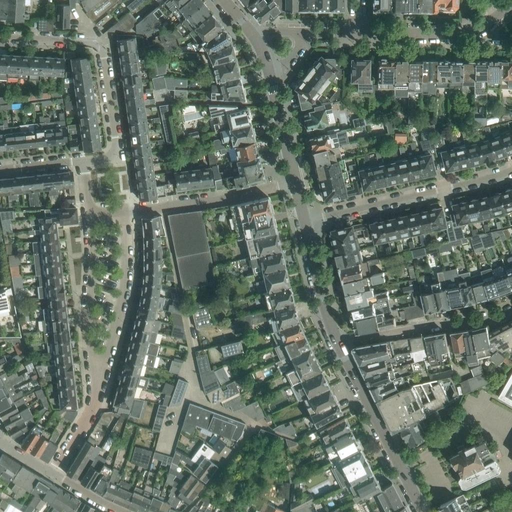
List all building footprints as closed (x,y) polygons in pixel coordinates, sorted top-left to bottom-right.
[(9,19),(10,0),(0,0),(0,18),(5,19),(9,19)] [(30,0),(10,0),(9,19),(23,20),(23,18),(29,19),(29,14),(24,14),(25,3),(30,4),(30,0)] [(82,0),(79,3),(81,3),(86,13),(86,14),(102,0),(82,0)] [(102,0),(86,14),(92,22),(106,11),(118,1),(117,0),(102,0)] [(117,0),(118,1),(106,11),(109,14),(124,0),(117,0)] [(133,0),(126,6),(131,12),(144,0),(133,0)] [(172,11),(186,0),(165,0),(160,4),(138,22),(136,25),(136,33),(145,33),(172,11)] [(180,21),(203,3),(200,0),(186,0),(172,11),(180,21)] [(254,0),(246,6),(253,15),(270,0),(254,0)] [(284,10),(283,0),(270,0),(253,15),(258,21),(260,21),(261,21),(262,20),(263,21),(270,20),(271,20),(276,16),(276,15),(283,15),(283,10),(284,10)] [(297,11),(297,0),(283,0),(284,10),(297,11)] [(314,11),(313,0),(297,0),(297,11),(314,11)] [(313,0),(314,11),(319,11),(319,10),(328,10),(329,10),(328,0),(313,0)] [(343,10),(343,0),(328,0),(329,10),(328,10),(328,11),(334,11),(334,10),(343,10)] [(391,11),(391,0),(373,0),(373,11),(391,11)] [(405,11),(405,0),(391,0),(391,11),(405,11)] [(418,11),(418,0),(405,0),(405,11),(418,11)] [(418,0),(418,11),(431,12),(430,0),(418,0)] [(430,0),(431,12),(436,12),(436,5),(446,6),(448,9),(454,9),(456,6),(456,0),(430,0)] [(183,37),(212,13),(203,3),(180,21),(180,22),(175,26),(177,28),(182,35),(183,37)] [(68,28),(69,8),(69,5),(57,4),(56,27),(68,28)] [(130,12),(106,31),(126,32),(136,25),(138,22),(130,12)] [(188,43),(195,39),(197,42),(203,41),(211,35),(212,36),(220,31),(221,32),(224,29),(223,27),(212,13),(183,37),(182,35),(154,44),(153,44),(148,46),(144,47),(146,52),(146,53),(149,53),(157,54),(188,45),(188,43)] [(46,31),(46,20),(39,20),(38,31),(46,31)] [(177,28),(155,36),(155,38),(152,39),(153,44),(154,44),(182,35),(177,28)] [(231,42),(229,36),(229,34),(230,34),(224,29),(221,32),(220,31),(212,36),(211,35),(203,41),(197,42),(194,42),(198,50),(201,49),(204,53),(206,54),(231,42)] [(134,37),(134,36),(117,35),(118,46),(117,47),(118,50),(119,51),(119,52),(137,49),(135,37),(134,37)] [(204,53),(201,53),(205,65),(207,65),(235,58),(231,42),(206,54),(204,53)] [(139,60),(137,49),(119,52),(120,56),(119,58),(119,61),(120,62),(121,63),(139,60)] [(75,59),(74,52),(66,52),(66,59),(70,59),(72,71),(89,69),(89,68),(89,66),(89,64),(88,63),(88,57),(75,59)] [(8,55),(7,77),(18,78),(19,73),(19,56),(14,56),(13,55),(10,55),(9,55),(8,55)] [(19,73),(18,78),(29,79),(30,74),(29,74),(30,57),(29,57),(28,56),(25,56),(24,56),(19,56),(19,73)] [(40,74),(41,57),(36,57),(35,56),(32,56),(31,57),(30,57),(29,74),(30,74),(29,79),(40,80),(40,74)] [(51,75),(52,58),(51,57),(48,57),(46,58),(41,57),(40,74),(51,75)] [(53,58),(52,58),(51,75),(63,76),(64,58),(58,58),(57,58),(54,57),(53,58)] [(313,66),(312,67),(331,82),(335,76),(339,79),(343,79),(343,68),(339,68),(339,59),(326,59),(324,60),(320,57),(317,61),(315,61),(312,64),(313,66)] [(239,76),(235,58),(207,65),(210,74),(215,73),(216,81),(217,81),(239,76)] [(368,80),(368,70),(368,60),(361,60),(361,58),(354,58),(354,60),(352,60),(351,82),(350,83),(350,90),(360,90),(360,93),(372,94),(372,93),(373,93),(373,87),(371,87),(371,80),(368,80)] [(394,89),(394,61),(386,60),(385,59),(381,58),(380,60),(378,60),(378,84),(373,84),(373,96),(381,97),(381,88),(394,89)] [(408,86),(408,61),(407,61),(406,59),(403,59),(402,61),(394,61),(394,89),(394,96),(398,97),(398,91),(401,86),(408,86)] [(408,61),(408,86),(409,86),(409,91),(413,91),(413,87),(421,87),(422,87),(422,61),(421,61),(421,59),(414,59),(414,61),(408,61)] [(462,87),(463,61),(462,61),(461,61),(461,59),(455,59),(455,61),(450,61),(450,87),(462,87)] [(140,71),(139,60),(121,63),(121,68),(120,69),(121,72),(122,73),(122,74),(140,71)] [(429,61),(422,61),(422,87),(421,93),(436,93),(436,87),(436,80),(436,61),(435,61),(435,60),(429,60),(429,61)] [(450,87),(450,61),(448,61),(447,60),(443,60),(442,61),(436,61),(436,80),(436,87),(450,87)] [(474,85),(475,61),(474,61),(472,60),(470,60),(468,61),(467,61),(463,61),(462,87),(462,91),(466,91),(466,85),(474,85)] [(500,84),(500,62),(499,62),(497,60),(494,60),(492,62),(487,61),(487,87),(492,87),(492,88),(500,88),(500,84)] [(500,62),(500,84),(500,88),(511,87),(511,61),(506,62),(506,60),(501,60),(501,62),(500,62)] [(166,61),(156,62),(158,75),(165,73),(166,61)] [(487,87),(487,61),(475,61),(474,85),(474,95),(486,94),(486,87),(487,87)] [(322,93),(331,82),(312,67),(312,68),(310,68),(307,71),(308,73),(303,78),(322,93)] [(246,69),(247,78),(255,77),(254,68),(246,69)] [(89,70),(89,69),(72,71),(73,78),(65,79),(64,84),(69,83),(74,83),(91,80),(90,75),(90,74),(90,71),(89,70)] [(142,82),(140,71),(122,74),(123,79),(122,80),(123,83),(123,84),(124,85),(142,82)] [(163,76),(151,79),(154,88),(154,91),(166,88),(164,78),(163,76)] [(242,88),(239,76),(217,81),(216,81),(211,80),(210,91),(223,92),(242,88)] [(174,78),(164,78),(166,88),(166,90),(174,90),(174,87),(186,87),(187,80),(174,79),(174,78)] [(317,99),(322,93),(303,78),(302,80),(300,79),(298,83),(298,84),(295,89),(299,92),(298,93),(301,107),(311,104),(311,106),(314,106),(321,104),(320,101),(317,99)] [(92,86),(91,80),(74,83),(75,94),(92,92),(92,91),(93,90),(92,87),(92,86)] [(143,93),(142,82),(124,85),(124,86),(123,87),(124,90),(124,91),(125,96),(143,93)] [(338,87),(330,98),(334,101),(342,99),(342,91),(338,87)] [(245,100),(242,88),(223,92),(210,91),(206,91),(206,99),(245,100)] [(174,90),(174,97),(187,98),(187,90),(174,90)] [(93,93),(92,92),(75,94),(77,105),(77,106),(94,103),(93,97),(94,97),(93,94),(93,93)] [(144,109),(144,105),(144,104),(154,103),(155,102),(154,99),(149,100),(149,99),(144,99),(143,93),(125,96),(125,97),(124,98),(125,101),(126,102),(127,111),(144,109)] [(309,113),(303,115),(305,120),(304,121),(304,125),(306,128),(307,128),(307,129),(316,126),(316,127),(321,128),(326,125),(326,124),(329,123),(332,123),(334,122),(332,110),(330,102),(321,104),(314,106),(315,110),(312,111),(309,112),(309,113)] [(94,103),(77,106),(78,117),(96,114),(95,114),(96,112),(96,110),(95,109),(94,103)] [(169,115),(166,104),(159,106),(167,143),(175,142),(169,115)] [(238,110),(237,106),(208,105),(211,116),(217,115),(219,124),(213,125),(214,132),(220,132),(220,131),(250,124),(247,108),(238,110)] [(146,120),(144,109),(127,111),(128,116),(127,117),(128,121),(129,122),(146,120)] [(511,112),(499,112),(500,121),(511,118),(511,112)] [(65,133),(63,113),(59,113),(60,121),(54,121),(56,144),(66,142),(65,133)] [(96,114),(78,117),(80,128),(97,126),(96,121),(97,119),(97,117),(96,116),(96,114)] [(40,123),(34,124),(36,146),(37,146),(38,146),(41,146),(41,145),(46,145),(43,118),(43,116),(39,116),(40,123)] [(364,118),(363,116),(352,119),(354,128),(365,125),(364,118)] [(373,116),(364,118),(365,125),(372,123),(373,116)] [(487,125),(500,121),(499,116),(485,119),(487,125)] [(56,144),(54,121),(50,122),(49,117),(43,118),(46,145),(56,144)] [(450,117),(450,127),(459,127),(459,117),(450,117)] [(394,118),(384,121),(388,135),(394,133),(394,118)] [(16,148),(13,127),(8,127),(7,120),(3,120),(3,125),(5,149),(16,148)] [(148,131),(146,120),(129,122),(129,127),(129,129),(129,132),(130,133),(148,131)] [(34,124),(28,124),(23,125),(26,147),(30,146),(31,147),(34,147),(35,146),(36,146),(34,124)] [(254,139),(250,124),(220,131),(220,132),(223,142),(218,140),(210,141),(212,150),(214,150),(214,151),(220,150),(233,147),(232,145),(254,139)] [(26,147),(23,125),(19,125),(19,126),(13,127),(16,148),(26,147)] [(97,126),(80,128),(81,133),(81,139),(99,137),(99,135),(99,134),(98,132),(97,126)] [(428,126),(420,127),(422,140),(430,138),(430,135),(429,133),(428,126)] [(311,147),(312,152),(313,153),(341,146),(340,145),(348,143),(347,139),(345,129),(339,131),(339,128),(327,131),(328,134),(309,138),(310,140),(309,141),(308,142),(309,146),(310,146),(310,147),(311,147)] [(511,135),(510,130),(500,134),(506,154),(511,153),(511,135)] [(149,142),(148,131),(130,133),(131,138),(130,140),(131,143),(132,144),(149,142)] [(506,154),(500,134),(488,138),(494,158),(499,157),(501,158),(504,157),(504,155),(506,154)] [(443,135),(432,138),(435,149),(436,156),(442,154),(446,171),(451,169),(453,171),(456,170),(456,169),(458,168),(453,148),(446,149),(444,142),(443,135)] [(394,136),(394,143),(406,144),(406,136),(394,136)] [(99,137),(81,139),(83,151),(98,149),(100,147),(99,137)] [(69,139),(70,152),(79,151),(77,138),(69,139)] [(425,153),(418,155),(422,176),(423,176),(425,177),(428,176),(429,175),(434,173),(430,153),(430,152),(429,152),(429,150),(435,149),(432,138),(430,138),(422,140),(419,141),(423,150),(424,150),(425,153)] [(468,138),(464,139),(465,145),(470,165),(476,164),(477,165),(480,164),(481,162),(483,162),(477,142),(469,144),(468,138)] [(494,158),(488,138),(479,141),(477,142),(483,162),(488,160),(489,161),(492,161),(493,159),(494,158)] [(255,141),(233,147),(220,150),(221,154),(229,152),(231,161),(231,162),(258,156),(255,141)] [(151,153),(149,142),(132,144),(133,149),(132,151),(132,154),(133,155),(151,153)] [(470,165),(465,145),(453,148),(458,168),(463,167),(464,168),(467,167),(468,166),(470,165)] [(312,152),(311,152),(311,153),(314,165),(315,165),(316,166),(340,160),(342,160),(342,159),(339,148),(338,147),(313,153),(312,152)] [(216,163),(214,151),(214,150),(212,150),(208,152),(209,164),(216,163)] [(152,164),(151,153),(133,155),(133,156),(133,158),(133,161),(134,162),(135,166),(152,164)] [(422,176),(418,155),(406,157),(411,179),(412,178),(413,180),(416,179),(417,177),(422,176)] [(262,170),(258,156),(231,162),(231,161),(229,161),(231,170),(219,172),(217,165),(212,166),(214,177),(214,180),(262,170)] [(411,179),(406,157),(394,160),(399,181),(400,181),(401,182),(404,182),(405,180),(411,179)] [(316,167),(315,169),(316,172),(317,172),(319,178),(343,172),(340,160),(316,166),(316,167)] [(399,181),(394,160),(383,163),(387,184),(388,184),(390,185),(393,184),(393,183),(399,181)] [(387,184),(383,163),(370,165),(375,187),(376,187),(378,188),(381,187),(382,185),(387,184)] [(154,175),(152,164),(135,166),(135,167),(134,169),(135,172),(136,173),(136,178),(154,175)] [(375,187),(370,165),(359,168),(359,169),(363,190),(365,189),(366,190),(370,190),(370,188),(375,187)] [(210,167),(198,168),(201,187),(202,187),(202,188),(207,188),(207,186),(213,185),(210,167)] [(201,187),(198,168),(186,170),(189,188),(190,188),(190,190),(195,189),(195,187),(201,187)] [(189,188),(186,170),(175,171),(177,190),(179,189),(179,191),(184,191),(184,189),(189,188)] [(226,189),(264,180),(262,170),(214,180),(215,190),(226,189)] [(74,195),(72,173),(72,172),(61,173),(63,188),(69,188),(70,195),(74,195)] [(319,179),(318,180),(319,184),(320,184),(321,190),(345,184),(343,172),(319,178),(319,179)] [(61,173),(51,174),(54,201),(59,201),(58,189),(63,188),(61,173)] [(54,201),(51,174),(47,175),(47,174),(41,175),(43,190),(49,190),(50,205),(55,205),(54,201)] [(37,191),(43,190),(41,175),(35,176),(31,176),(34,205),(39,205),(37,191)] [(155,187),(155,186),(154,175),(136,178),(137,179),(136,180),(136,183),(137,184),(138,189),(155,187)] [(34,205),(31,176),(21,177),(23,192),(23,196),(29,196),(30,206),(34,205)] [(21,177),(11,178),(14,207),(16,206),(15,199),(17,199),(17,193),(23,192),(21,177)] [(14,207),(11,178),(7,179),(1,179),(2,194),(9,194),(9,207),(14,207)] [(362,193),(359,181),(352,183),(354,189),(347,190),(345,184),(321,190),(322,191),(321,192),(321,195),(323,196),(323,198),(325,198),(326,201),(327,202),(329,201),(330,200),(343,197),(343,198),(362,193)] [(165,196),(164,185),(155,186),(155,187),(138,189),(139,200),(165,196)] [(506,192),(501,194),(507,211),(511,209),(511,189),(511,190),(510,189),(507,190),(506,192)] [(495,196),(490,197),(495,215),(507,211),(501,194),(500,194),(498,193),(495,194),(495,196)] [(483,199),(478,200),(482,218),(495,215),(490,197),(488,197),(487,196),(484,197),(483,199)] [(229,206),(237,240),(246,238),(276,231),(272,214),(268,197),(239,204),(229,206)] [(471,202),(466,203),(471,221),(482,218),(478,200),(476,200),(475,199),(472,200),(471,202)] [(457,219),(452,220),(454,230),(456,240),(461,239),(465,238),(463,229),(464,225),(463,222),(471,221),(466,203),(465,203),(463,202),(460,203),(460,204),(454,205),(457,219)] [(432,211),(430,211),(435,229),(447,226),(448,232),(454,230),(452,220),(446,222),(442,208),(437,209),(435,208),(433,209),(432,211)] [(77,222),(76,209),(58,209),(44,209),(45,217),(45,218),(59,217),(59,222),(60,224),(77,222)] [(167,215),(182,290),(216,283),(201,210),(167,215)] [(15,220),(14,211),(0,211),(0,214),(1,221),(15,220)] [(420,213),(419,214),(423,232),(435,229),(430,211),(425,212),(424,211),(421,212),(420,213)] [(408,216),(407,216),(411,234),(423,232),(419,214),(414,215),(412,214),(409,214),(408,216)] [(163,227),(161,216),(142,218),(144,237),(160,236),(166,235),(164,227),(163,227)] [(397,219),(395,219),(400,237),(411,234),(407,216),(402,217),(400,216),(397,217),(397,219)] [(56,223),(59,222),(59,217),(45,218),(45,217),(30,219),(31,225),(40,224),(40,230),(56,229),(56,223)] [(385,221),(384,222),(388,240),(400,237),(395,219),(390,220),(389,219),(386,220),(385,221)] [(372,235),(369,222),(362,224),(363,229),(365,236),(372,235)] [(373,224),(372,224),(376,242),(388,240),(384,222),(378,223),(377,222),(374,223),(373,224)] [(356,231),(363,229),(362,224),(350,227),(351,228),(338,231),(336,230),(334,230),(333,231),(333,235),(332,235),(333,238),(332,239),(332,242),(334,242),(334,244),(358,239),(356,231)] [(57,234),(56,229),(40,230),(28,231),(29,235),(41,234),(42,242),(58,240),(58,239),(59,238),(59,235),(57,234)] [(276,231),(246,238),(250,258),(281,250),(276,231)] [(160,247),(160,236),(144,237),(144,242),(143,243),(143,246),(144,246),(144,248),(160,247)] [(361,250),(358,239),(334,244),(335,249),(334,251),(335,254),(337,254),(337,256),(361,250)] [(58,245),(58,240),(42,242),(32,242),(33,253),(59,251),(59,249),(60,249),(59,246),(58,245)] [(161,247),(160,247),(144,248),(145,253),(143,254),(143,257),(144,258),(144,260),(161,259),(161,247)] [(416,250),(411,251),(413,258),(426,255),(426,253),(425,249),(425,248),(416,250)] [(285,268),(281,250),(250,258),(254,275),(262,273),(285,268)] [(364,261),(361,250),(337,256),(338,261),(337,262),(338,265),(340,266),(340,267),(341,267),(364,262),(364,261)] [(59,256),(59,251),(33,253),(34,265),(60,263),(60,261),(61,260),(61,257),(59,256)] [(13,255),(7,256),(9,267),(21,266),(19,255),(13,255)] [(380,263),(379,258),(364,261),(364,262),(341,267),(344,282),(372,275),(370,265),(380,263)] [(161,273),(161,259),(144,260),(145,264),(143,265),(143,268),(144,269),(144,271),(161,273)] [(61,267),(60,263),(34,265),(36,276),(38,276),(62,274),(61,272),(62,271),(62,268),(61,267)] [(511,281),(506,265),(492,270),(494,278),(495,277),(496,279),(497,279),(502,294),(511,290),(511,281)] [(289,287),(285,268),(262,273),(264,280),(256,282),(258,294),(261,293),(261,294),(289,287)] [(467,304),(460,275),(459,275),(457,268),(444,271),(453,307),(467,304)] [(480,272),(481,274),(482,274),(484,281),(485,281),(490,298),(491,298),(492,299),(495,298),(495,297),(502,294),(497,279),(496,279),(495,277),(494,278),(492,270),(491,269),(480,272)] [(161,274),(161,273),(144,271),(144,276),(143,276),(142,280),(143,281),(143,282),(160,285),(161,274)] [(453,307),(444,271),(443,271),(438,272),(439,281),(433,282),(438,310),(453,307)] [(384,272),(372,275),(344,282),(348,295),(371,289),(371,288),(370,283),(385,280),(384,272)] [(479,301),(472,276),(471,277),(469,272),(464,273),(464,274),(460,275),(467,304),(468,305),(471,304),(472,303),(479,301)] [(62,278),(62,274),(38,276),(39,287),(63,285),(63,284),(64,283),(63,279),(62,278)] [(482,274),(481,274),(472,276),(479,301),(483,300),(484,301),(487,300),(487,299),(490,298),(485,281),(484,281),(482,274)] [(23,287),(22,277),(17,277),(12,278),(14,289),(24,288),(24,287),(23,287)] [(158,296),(160,285),(143,282),(142,287),(141,288),(141,291),(142,292),(142,294),(158,297),(158,296)] [(438,310),(433,282),(421,285),(426,312),(438,310)] [(63,289),(63,285),(39,287),(38,287),(38,298),(48,297),(64,296),(64,294),(65,293),(65,290),(63,289)] [(414,292),(413,285),(403,288),(404,294),(414,292)] [(176,287),(175,287),(170,286),(172,299),(173,299),(173,300),(179,301),(176,287)] [(268,310),(293,304),(289,287),(261,294),(262,302),(263,302),(263,303),(266,303),(268,310)] [(0,336),(21,337),(11,288),(5,290),(0,292),(0,336)] [(25,298),(24,288),(14,289),(16,300),(25,298)] [(374,288),(371,288),(371,289),(348,295),(351,308),(390,299),(388,291),(375,294),(374,288)] [(164,298),(158,296),(158,297),(142,294),(140,299),(139,302),(140,303),(139,306),(156,308),(162,309),(164,298)] [(65,301),(64,296),(48,297),(49,308),(65,307),(65,306),(66,305),(66,301),(65,301)] [(26,298),(25,298),(16,300),(18,309),(27,309),(26,298)] [(390,299),(351,308),(353,315),(351,315),(352,320),(354,320),(384,313),(384,312),(392,310),(390,299)] [(181,315),(179,301),(173,300),(172,305),(169,304),(168,311),(170,311),(171,312),(181,315)] [(298,322),(293,304),(268,310),(234,318),(237,328),(268,320),(271,331),(272,332),(273,331),(298,322)] [(419,317),(416,305),(410,306),(413,318),(419,317)] [(153,319),(156,308),(139,306),(138,310),(137,313),(138,314),(137,316),(153,320),(153,319)] [(213,324),(208,306),(192,311),(196,328),(213,324)] [(413,318),(410,306),(403,308),(406,320),(413,318)] [(66,312),(65,307),(49,308),(43,309),(44,320),(67,318),(66,317),(67,316),(67,312),(66,312)] [(184,328),(181,315),(171,312),(173,324),(174,325),(184,328)] [(386,319),(384,313),(354,320),(357,333),(383,328),(396,326),(394,317),(386,319)] [(134,327),(156,332),(159,321),(153,319),(153,320),(137,316),(136,321),(135,321),(134,324),(135,325),(134,327)] [(44,320),(43,320),(44,332),(68,330),(68,328),(69,327),(69,324),(67,323),(67,318),(44,320)] [(304,335),(298,322),(273,331),(272,332),(277,346),(304,335)] [(511,345),(511,325),(510,322),(501,327),(511,346),(511,345)] [(186,339),(184,328),(174,325),(171,336),(186,339)] [(491,342),(489,334),(487,326),(473,329),(479,357),(492,354),(490,355),(498,363),(502,360),(510,367),(511,365),(511,361),(498,349),(500,348),(491,342)] [(132,332),(131,335),(132,336),(131,339),(153,343),(156,332),(134,327),(133,332),(132,332)] [(511,346),(501,327),(489,334),(491,342),(500,348),(502,350),(503,350),(511,346)] [(479,357),(473,329),(464,331),(469,355),(468,355),(470,364),(480,362),(479,357)] [(68,330),(44,332),(45,343),(47,343),(69,341),(69,339),(70,338),(70,335),(68,334),(68,330)] [(469,355),(464,331),(451,333),(455,357),(468,355),(469,355)] [(451,362),(445,333),(435,334),(442,364),(451,362)] [(442,364),(435,334),(425,336),(431,366),(442,364)] [(309,346),(304,335),(277,346),(275,347),(281,359),(309,346)] [(424,336),(391,341),(393,348),(412,346),(413,352),(426,348),(424,336)] [(156,356),(159,345),(153,343),(131,339),(130,344),(129,344),(128,347),(128,348),(128,350),(145,353),(156,356)] [(240,340),(221,345),(223,355),(243,350),(240,340)] [(69,341),(47,343),(48,354),(54,354),(71,352),(70,350),(71,349),(71,346),(70,345),(69,341)] [(393,348),(391,341),(355,347),(354,348),(354,349),(354,350),(361,365),(394,357),(396,356),(393,348)] [(290,370),(315,358),(309,346),(281,359),(287,371),(290,370)] [(366,376),(412,363),(411,362),(424,358),(424,356),(427,355),(426,348),(413,352),(407,353),(396,356),(394,357),(361,365),(366,376)] [(152,368),(156,356),(145,353),(128,350),(127,354),(126,354),(125,358),(126,359),(125,360),(142,365),(152,368)] [(71,356),(71,352),(54,354),(56,365),(72,363),(71,361),(72,360),(72,357),(71,356)] [(20,353),(8,359),(11,363),(22,358),(20,353)] [(321,370),(315,358),(290,370),(287,371),(293,383),(294,383),(301,379),(301,380),(321,370)] [(139,376),(142,365),(125,360),(124,365),(123,366),(122,369),(123,370),(122,372),(139,376)] [(178,373),(182,362),(173,360),(172,360),(169,371),(178,373)] [(0,370),(10,365),(7,361),(0,364),(0,370)] [(417,365),(419,371),(428,368),(426,362),(417,365)] [(31,363),(25,366),(28,371),(32,369),(34,368),(31,363)] [(72,368),(72,363),(56,365),(57,376),(73,375),(73,373),(74,371),(73,368),(72,368)] [(415,372),(412,363),(366,376),(371,388),(403,377),(403,376),(415,372)] [(200,372),(210,368),(209,364),(199,367),(200,372)] [(483,373),(481,365),(471,369),(474,376),(483,373)] [(202,381),(215,375),(213,369),(200,374),(202,381)] [(453,369),(429,375),(431,381),(454,376),(453,369)] [(329,386),(321,370),(301,380),(301,379),(294,383),(298,390),(295,392),(299,400),(303,398),(308,396),(329,386)] [(0,375),(0,386),(18,377),(18,376),(16,372),(7,377),(5,373),(0,375)] [(148,379),(139,376),(122,372),(121,376),(120,377),(119,380),(120,381),(119,382),(136,387),(146,389),(148,379)] [(474,376),(468,379),(472,390),(490,382),(483,373),(474,376)] [(511,373),(498,398),(499,398),(511,405),(511,373)] [(12,384),(23,379),(21,374),(18,376),(18,377),(0,386),(0,397),(14,390),(14,389),(12,384)] [(74,379),(73,375),(57,376),(58,387),(74,386),(74,384),(75,383),(74,379)] [(202,381),(203,387),(218,381),(215,375),(202,381)] [(411,386),(408,380),(405,381),(403,377),(371,388),(377,400),(406,387),(411,386)] [(172,395),(170,395),(170,396),(172,397),(169,406),(180,405),(188,382),(178,379),(172,395)] [(468,379),(461,382),(463,389),(464,392),(466,393),(472,390),(468,379)] [(206,393),(220,386),(218,381),(203,387),(205,394),(206,393)] [(222,391),(223,392),(226,398),(239,392),(234,381),(226,384),(228,388),(222,391)] [(133,398),(136,387),(119,382),(118,387),(117,388),(116,391),(117,392),(116,393),(133,398)] [(423,405),(420,398),(414,385),(411,386),(406,387),(377,400),(384,413),(393,432),(394,432),(401,428),(437,410),(437,409),(450,403),(445,392),(441,383),(431,387),(436,398),(423,405)] [(170,395),(174,385),(168,384),(165,394),(170,395)] [(75,390),(74,386),(58,387),(59,398),(75,397),(75,395),(76,394),(76,391),(75,390)] [(209,399),(223,392),(222,391),(220,386),(206,393),(209,399)] [(336,401),(329,386),(308,396),(303,398),(311,415),(336,401)] [(41,389),(35,391),(38,398),(44,396),(41,389)] [(16,393),(14,390),(0,397),(0,407),(13,401),(13,400),(23,395),(21,391),(16,393)] [(212,405),(226,398),(223,392),(209,399),(212,405)] [(133,398),(116,393),(115,399),(113,399),(113,402),(114,403),(113,404),(114,405),(112,412),(114,412),(115,412),(123,411),(125,412),(128,412),(130,413),(129,415),(139,418),(144,400),(133,398)] [(172,397),(170,396),(170,395),(165,394),(162,404),(169,406),(172,397)] [(240,394),(222,402),(225,408),(230,406),(243,400),(240,394)] [(50,406),(45,397),(45,396),(40,398),(44,407),(45,410),(46,408),(50,406)] [(76,401),(75,397),(59,398),(61,409),(77,408),(77,406),(77,402),(76,401)] [(19,412),(28,407),(23,398),(0,409),(0,416),(3,421),(19,412)] [(246,405),(243,400),(230,406),(233,411),(246,405)] [(258,400),(237,409),(256,421),(265,416),(258,400)] [(316,426),(341,412),(336,401),(311,415),(316,426)] [(189,405),(183,423),(195,427),(196,425),(207,429),(207,430),(215,433),(237,441),(241,435),(245,424),(189,405)] [(437,410),(401,428),(402,430),(401,433),(404,437),(406,438),(410,447),(436,434),(433,428),(444,422),(441,417),(450,413),(446,405),(437,409),(437,410)] [(29,418),(32,417),(32,416),(33,415),(28,407),(19,412),(3,421),(7,430),(29,418)] [(39,417),(45,411),(45,410),(44,407),(34,414),(39,417)] [(62,417),(66,411),(54,411),(52,415),(60,420),(62,417)] [(77,414),(77,412),(66,411),(62,417),(72,423),(77,414)] [(118,418),(108,435),(115,439),(119,429),(125,415),(125,412),(123,411),(120,415),(118,418)] [(104,428),(114,412),(112,412),(103,413),(96,424),(104,428)] [(34,421),(32,417),(29,418),(7,430),(12,438),(17,442),(28,429),(27,425),(34,421)] [(323,443),(351,430),(345,418),(326,427),(325,426),(313,432),(316,436),(321,434),(322,436),(319,438),(322,443),(323,443)] [(155,420),(152,430),(160,432),(162,422),(155,420)] [(195,427),(183,423),(181,429),(186,432),(187,431),(193,434),(195,427)] [(29,451),(43,429),(36,425),(31,430),(27,434),(28,435),(22,443),(23,443),(21,446),(29,451)] [(281,425),(279,431),(280,431),(288,434),(290,428),(281,425)] [(52,435),(51,435),(43,429),(29,451),(38,457),(52,435)] [(276,436),(261,429),(257,434),(273,443),(276,436)] [(328,452),(355,439),(351,430),(323,443),(328,452)] [(47,462),(57,446),(53,443),(59,434),(54,431),(51,435),(52,435),(38,457),(47,462)] [(237,441),(215,433),(208,441),(210,442),(209,443),(225,456),(227,453),(228,452),(229,451),(229,450),(236,441),(237,441)] [(98,442),(89,436),(66,474),(75,479),(89,457),(94,460),(95,458),(101,448),(96,445),(98,442)] [(294,446),(293,441),(285,438),(287,448),(294,446)] [(332,461),(360,448),(355,439),(328,452),(332,461)] [(492,449),(490,450),(486,441),(476,446),(475,445),(467,449),(466,447),(464,443),(458,446),(460,450),(459,450),(460,453),(452,457),(453,458),(452,459),(451,462),(452,465),(456,466),(456,465),(457,467),(459,466),(463,475),(461,476),(459,480),(463,487),(467,488),(501,472),(495,460),(497,460),(498,456),(496,451),(492,449)] [(204,442),(190,460),(198,465),(211,474),(217,466),(218,465),(216,464),(209,459),(215,451),(206,444),(204,442)] [(142,454),(144,448),(135,446),(133,452),(142,454)] [(152,451),(144,448),(142,454),(139,465),(147,468),(152,451)] [(344,471),(366,460),(360,448),(332,461),(330,463),(332,468),(330,469),(333,475),(343,470),(344,471)] [(161,460),(163,454),(155,452),(153,457),(161,460)] [(0,472),(2,474),(12,459),(3,453),(0,457),(0,472)] [(180,454),(174,453),(173,457),(172,457),(171,462),(172,462),(178,465),(180,458),(196,468),(192,472),(205,482),(211,474),(198,465),(180,454)] [(171,462),(172,457),(163,454),(161,460),(162,460),(161,463),(166,465),(167,463),(171,464),(172,462),(171,462)] [(89,488),(104,464),(95,458),(94,460),(80,482),(89,488)] [(0,478),(8,484),(20,464),(12,459),(2,474),(0,476),(0,478)] [(115,460),(113,468),(119,470),(121,462),(115,460)] [(343,470),(333,475),(341,489),(347,486),(349,485),(372,473),(366,460),(344,471),(343,470)] [(113,469),(104,464),(89,488),(98,494),(102,496),(113,469)] [(17,493),(31,471),(22,465),(13,480),(16,482),(11,490),(17,493)] [(170,467),(168,473),(174,475),(178,477),(185,482),(197,492),(204,484),(191,474),(188,478),(180,472),(170,467)] [(119,483),(117,482),(116,484),(114,483),(115,480),(119,482),(122,474),(118,473),(119,470),(113,468),(113,469),(102,496),(103,497),(112,501),(119,483)] [(289,471),(290,483),(299,478),(295,469),(289,471)] [(32,492),(41,477),(31,471),(17,493),(22,496),(27,489),(32,492)] [(365,496),(380,489),(372,473),(349,485),(353,493),(358,490),(360,494),(353,498),(355,502),(365,496)] [(24,511),(32,511),(51,483),(41,477),(32,492),(35,494),(24,511)] [(167,477),(166,481),(173,485),(172,486),(179,490),(180,491),(191,500),(197,492),(185,482),(182,485),(175,481),(175,482),(167,477)] [(127,507),(133,492),(129,490),(131,484),(123,480),(121,479),(119,483),(112,501),(122,506),(127,507)] [(51,483),(32,511),(37,511),(40,509),(45,500),(53,505),(62,490),(51,483)] [(390,511),(403,506),(398,494),(392,483),(380,489),(365,496),(372,508),(373,511),(390,511)] [(136,511),(145,490),(136,486),(133,492),(127,507),(136,511)] [(167,511),(171,504),(180,491),(179,490),(172,486),(170,491),(171,491),(168,496),(170,497),(167,502),(162,500),(156,511),(167,511)] [(60,511),(71,495),(62,490),(53,505),(55,506),(51,511),(60,511)] [(145,511),(153,496),(154,494),(145,490),(136,511),(137,511),(145,511)] [(171,504),(167,511),(178,511),(179,511),(178,511),(174,509),(175,507),(176,507),(180,500),(187,505),(191,500),(180,491),(171,504)] [(12,498),(2,492),(0,495),(0,497),(2,499),(10,504),(13,500),(12,499),(12,498)] [(442,511),(456,511),(469,506),(463,494),(440,506),(442,511)] [(71,511),(79,501),(71,495),(60,511),(71,511)] [(156,511),(162,500),(163,497),(158,495),(157,497),(153,496),(145,511),(156,511)] [(204,501),(202,505),(207,507),(209,504),(210,503),(209,503),(211,501),(203,497),(202,497),(200,499),(204,501)] [(19,509),(10,504),(2,499),(2,500),(0,503),(0,506),(5,510),(3,511),(22,511),(19,510),(19,509)] [(22,505),(13,500),(10,504),(19,509),(22,505)] [(92,511),(94,509),(81,502),(74,511),(92,511)] [(284,511),(263,502),(258,511),(284,511)]
